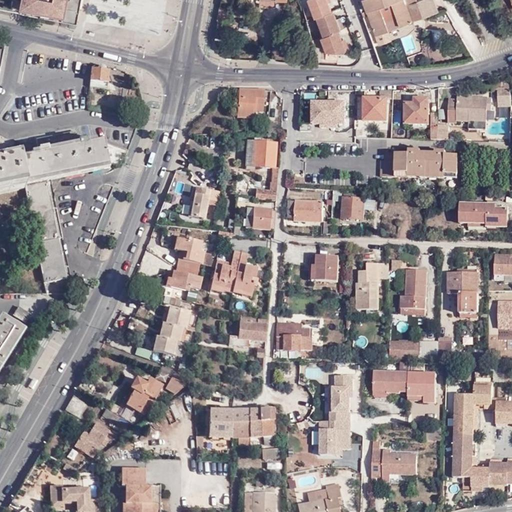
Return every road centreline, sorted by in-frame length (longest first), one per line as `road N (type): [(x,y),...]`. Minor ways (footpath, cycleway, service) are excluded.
road 1 (secondary): [(0,483),(89,326),(144,202),(182,68)]
road 2 (residential): [(280,240),(511,245)]
road 3 (tertiary): [(511,57),(432,77),(298,77)]
road 4 (residential): [(182,68),(0,35)]
road 5 (residential): [(280,240),(269,385),(291,399)]
road 6 (residential): [(298,77),(280,240)]
